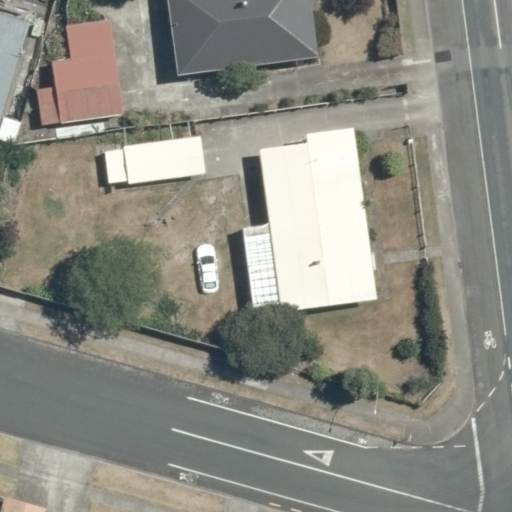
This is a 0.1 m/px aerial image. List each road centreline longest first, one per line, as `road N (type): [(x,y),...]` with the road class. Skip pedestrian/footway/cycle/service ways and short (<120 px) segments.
road 1 (residential): [(0,382),(465,511)]
road 2 (unclassified): [(511,132),(495,0)]
